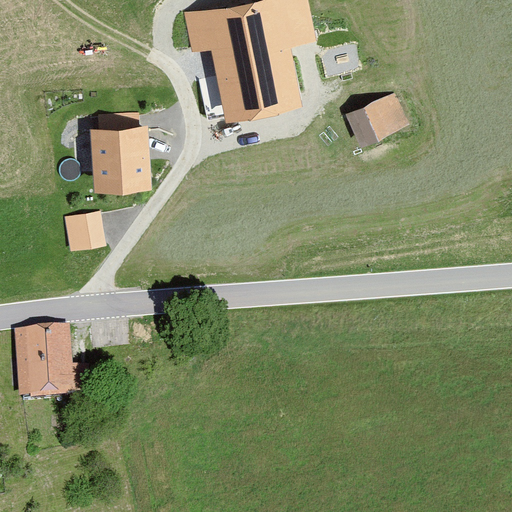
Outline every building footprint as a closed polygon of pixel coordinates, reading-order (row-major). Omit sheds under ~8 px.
[(238,0),(205,6),(226,123),(306,109),(294,41),(324,36),(321,21),(301,24),(296,0),(238,0)] [(352,118),(364,145),(409,125),(396,98),(352,118)] [(97,194),(158,190),(154,133),(94,137),(97,194)] [(99,212),(68,217),(72,246),(103,242),(99,212)] [(23,401),(95,394),(92,367),(79,368),(74,327),(16,333),(23,401)]
